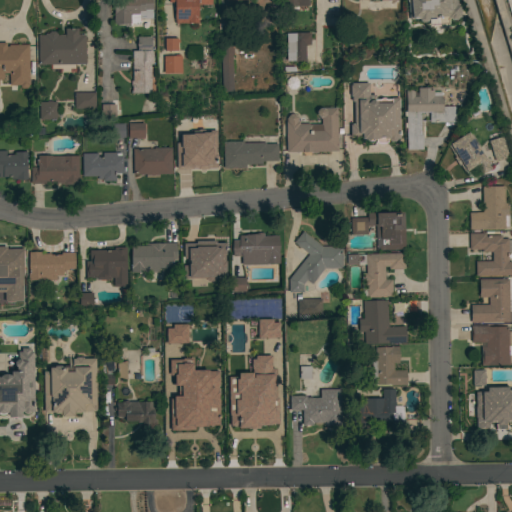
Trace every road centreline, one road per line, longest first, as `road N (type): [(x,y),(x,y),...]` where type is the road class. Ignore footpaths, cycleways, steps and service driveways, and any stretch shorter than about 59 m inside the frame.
road 1 (residential): [(511,474),(0,482)]
road 2 (residential): [(428,185),(63,221),(0,209)]
road 3 (residential): [(428,185),(437,192),(444,475)]
